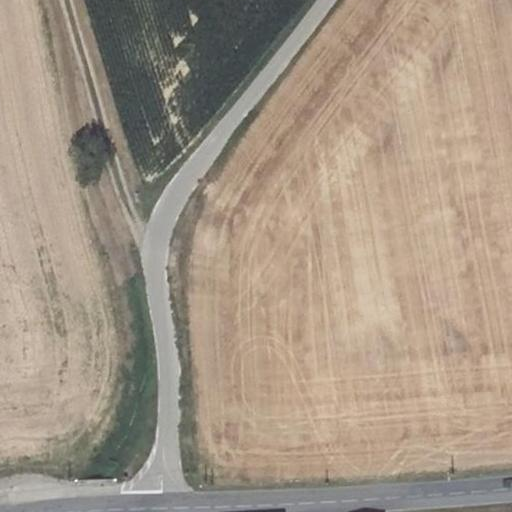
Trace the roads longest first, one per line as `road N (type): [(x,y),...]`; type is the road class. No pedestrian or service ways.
road 1 (unclassified): [(327,0),(181,183),(152,241),(167,379),(162,507)]
road 2 (tertiary): [(511,489),(162,507)]
road 3 (track): [(71,0),(123,203),(152,241)]
